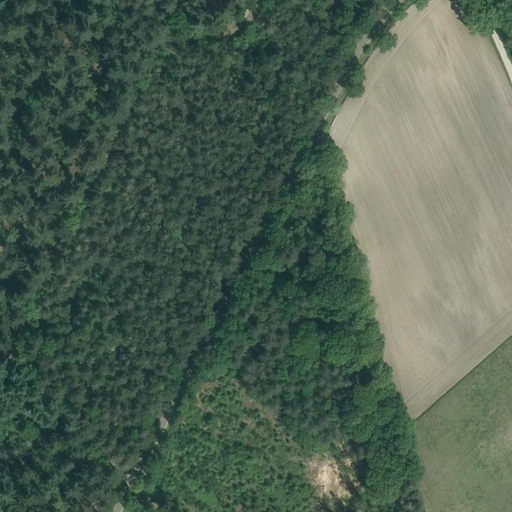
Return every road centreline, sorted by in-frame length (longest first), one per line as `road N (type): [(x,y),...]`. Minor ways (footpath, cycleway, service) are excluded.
road 1 (unclassified): [(115,511),(375,25),(400,0)]
road 2 (unknown): [(221,32),(222,84),(281,152),(300,160),(315,186),(394,511)]
road 3 (track): [(6,347),(178,0)]
road 4 (track): [(6,347),(167,511)]
